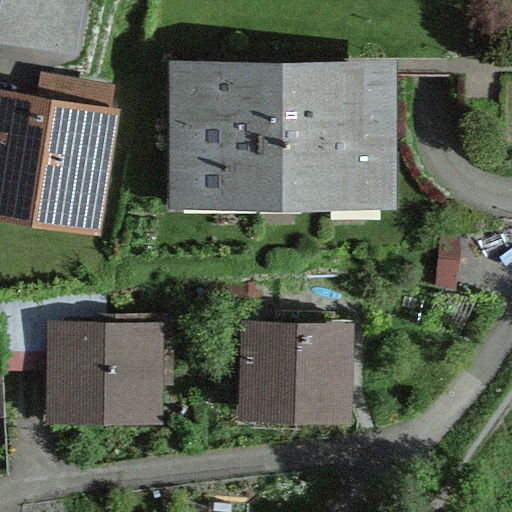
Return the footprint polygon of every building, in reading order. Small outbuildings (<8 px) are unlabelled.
[(19,0),(14,38),(55,44),(62,0),(19,0)] [(182,73),(183,190),(383,190),(382,73),(182,73)] [(0,192),(88,207),(106,91),(48,81),(44,108),(0,101),(0,192)] [(149,405),(149,376),(166,376),(166,320),(104,320),(104,292),(0,302),(3,360),(46,359),(46,405),(149,405)] [(254,328),(252,401),(338,403),(340,331),(332,330),(333,312),(278,311),(277,328),(254,328)]
